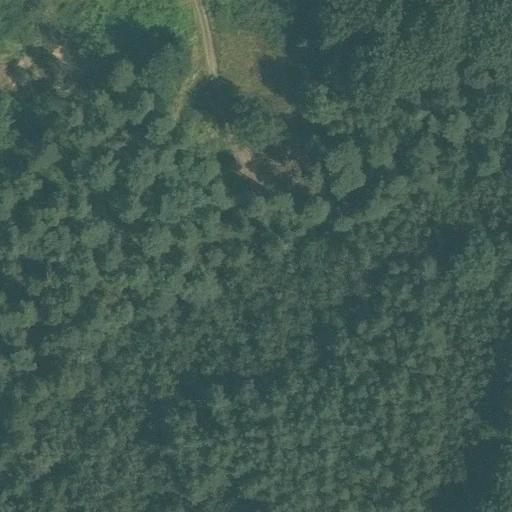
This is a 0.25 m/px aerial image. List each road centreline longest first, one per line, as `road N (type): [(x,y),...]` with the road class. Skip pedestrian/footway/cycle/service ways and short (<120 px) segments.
road 1 (track): [(0,359),(487,162)]
road 2 (track): [(265,248),(202,100),(197,0)]
